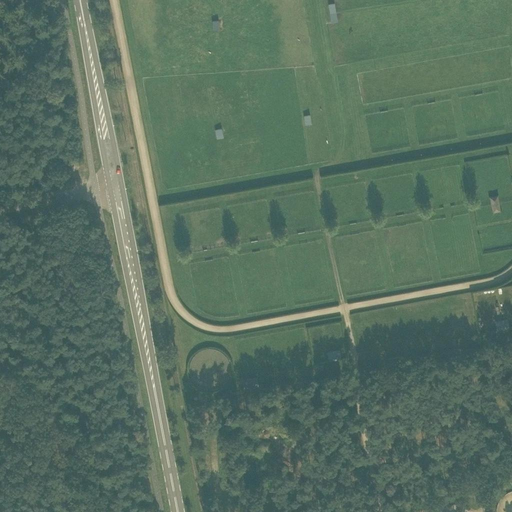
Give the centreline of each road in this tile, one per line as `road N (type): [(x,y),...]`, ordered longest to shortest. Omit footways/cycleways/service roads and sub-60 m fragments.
road 1 (secondary): [(175,511),(113,187)]
road 2 (secondary): [(113,187),(78,0)]
road 3 (unknown): [(378,511),(359,373)]
